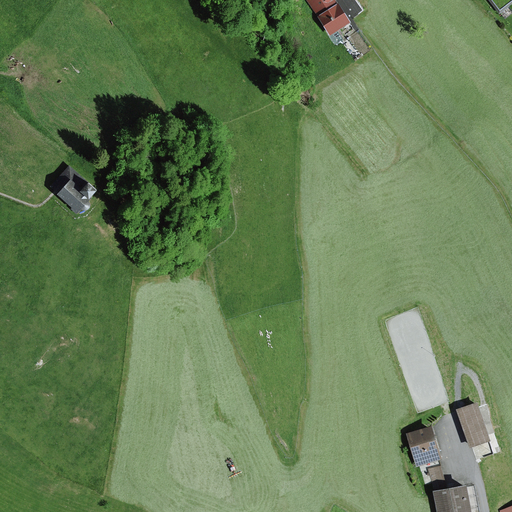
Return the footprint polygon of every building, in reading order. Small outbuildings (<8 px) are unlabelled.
[(305,0),(335,46),(342,41),(336,31),(347,24),(331,0),(305,0)] [(511,0),(490,0),(499,11),(511,1),(511,0)] [(49,187),(58,195),(69,181),(81,191),(88,183),(68,165),(49,187)] [(81,191),(69,181),(58,195),(56,196),(76,214),(80,209),(82,211),(84,211),(87,211),(88,210),(89,208),(90,205),(89,203),(87,201),(89,199),(81,191)] [(88,183),(81,191),(89,199),(97,191),(88,183)] [(475,405),(455,412),(468,450),(489,443),(475,405)] [(430,427),(406,435),(416,467),(440,460),(430,427)] [(433,494),(447,492),(442,466),(428,469),(433,494)] [(447,492),(433,494),(436,511),(470,511),(465,488),(447,492)]
